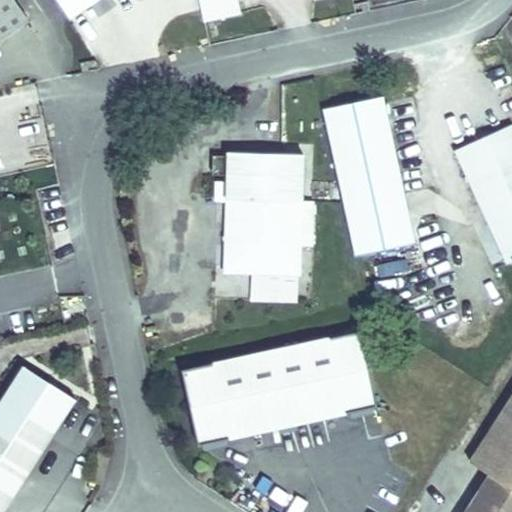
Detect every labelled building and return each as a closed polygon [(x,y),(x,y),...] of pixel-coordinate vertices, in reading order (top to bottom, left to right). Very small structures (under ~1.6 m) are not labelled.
[(0,0),(0,40),(28,21),(13,0),(0,0)] [(55,0),(69,20),(98,0),(55,0)] [(199,0),(204,21),(240,13),(237,0),(199,0)] [(353,258),(415,244),(383,97),(321,110),(353,258)] [(511,261),(511,127),(511,124),(456,149),(508,264),(511,261)] [(301,278),(304,152),(227,151),(225,276),(250,277),(249,302),(297,303),(298,277),(301,278)] [(377,405),(360,329),(181,368),(198,444),(377,405)] [(0,511),(6,511),(78,403),(22,367),(0,401),(0,511)] [(511,511),(511,395),(469,461),(491,475),(466,511),(511,511)] [(101,484),(110,455),(98,451),(90,481),(101,484)]
